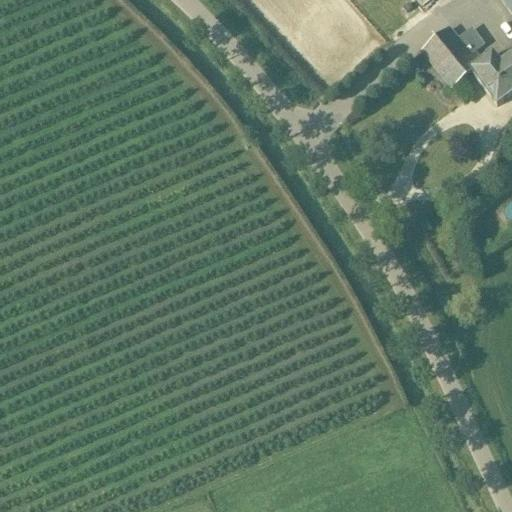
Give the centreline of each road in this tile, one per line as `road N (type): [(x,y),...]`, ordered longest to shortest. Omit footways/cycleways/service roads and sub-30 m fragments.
road 1 (unclassified): [(506,511),(404,293),(311,144),(180,0)]
road 2 (unknown): [(299,129),(435,27),(454,0)]
